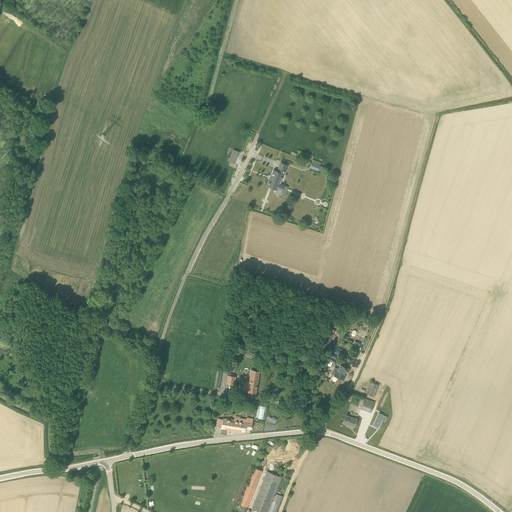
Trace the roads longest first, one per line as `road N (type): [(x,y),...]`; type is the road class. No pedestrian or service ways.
road 1 (track): [(364,356),(436,115)]
road 2 (unclassified): [(107,461),(319,431)]
road 3 (unclassified): [(498,511),(449,478),(319,431)]
road 4 (track): [(0,393),(52,418),(55,452),(101,451),(103,462)]
